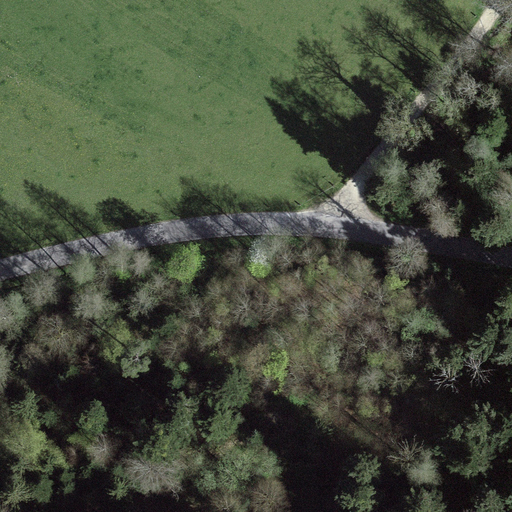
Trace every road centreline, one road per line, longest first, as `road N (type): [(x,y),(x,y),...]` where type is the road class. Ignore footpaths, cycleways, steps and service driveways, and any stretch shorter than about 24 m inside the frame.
road 1 (residential): [(0,275),(186,225),(330,223),(511,258)]
road 2 (track): [(497,0),(330,223)]
